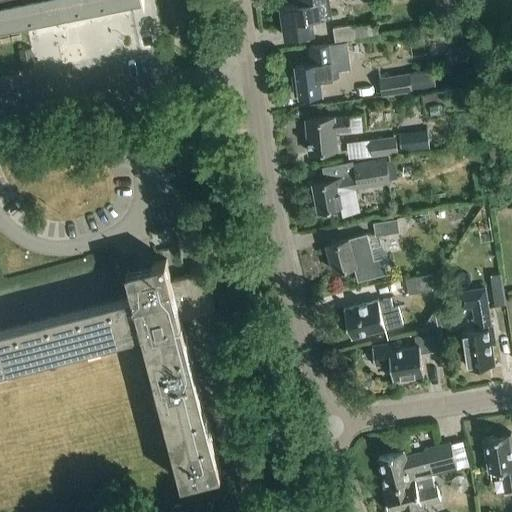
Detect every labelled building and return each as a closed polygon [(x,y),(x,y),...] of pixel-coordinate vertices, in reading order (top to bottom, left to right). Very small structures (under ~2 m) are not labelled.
[(0,0),(0,29),(28,24),(145,0),(0,0)] [(315,33),(312,17),(334,14),(331,0),(303,0),(303,1),(282,4),(287,37),(315,33)] [(461,0),(437,0),(439,12),(462,9),(461,0)] [(511,11),(500,15),(504,29),(511,26),(511,11)] [(358,24),(335,27),(337,40),(361,37),(358,24)] [(471,30),(455,32),(458,61),(475,59),(471,30)] [(324,93),(322,79),(339,77),(338,69),(353,67),(349,42),(313,46),(315,55),(316,63),(297,65),(299,82),(295,82),(296,95),(301,95),(301,96),(324,93)] [(33,48),(20,50),(25,73),(37,71),(33,48)] [(434,69),(381,76),(384,95),(436,87),(434,69)] [(353,116),(354,129),(364,128),(363,115),(353,116)] [(338,130),(353,129),(352,116),(337,118),(337,116),(308,119),(311,152),(339,149),(338,130)] [(481,120),(484,137),(501,134),(498,117),(481,120)] [(427,129),(402,132),(404,151),(429,148),(427,129)] [(397,135),(372,138),(374,156),(399,153),(397,135)] [(501,145),(490,149),(493,162),(504,161),(501,145)] [(356,188),(360,188),(391,182),(387,158),(356,164),(358,174),(315,182),(320,209),(338,206),(340,214),(360,210),(356,188)] [(375,222),(377,235),(400,231),(398,218),(375,222)] [(335,271),(355,266),(359,281),(388,273),(384,258),(376,260),(369,233),(351,238),(328,243),(335,271)] [(182,318),(217,309),(207,270),(172,279),(167,259),(147,264),(128,269),(134,295),(0,329),(0,372),(145,335),(183,483),(222,472),(182,318)] [(432,274),(408,278),(410,292),(434,288),(432,274)] [(504,285),(493,286),(496,306),(507,304),(504,285)] [(474,306),(474,309),(477,329),(463,331),(468,366),(496,362),(493,343),(496,343),(494,327),(492,327),(489,307),(486,286),(459,290),(462,308),(474,306)] [(387,328),(387,327),(405,322),(400,305),(394,307),(392,298),(380,301),(380,300),(346,309),(352,337),(387,328)] [(435,310),(427,321),(429,327),(443,324),(440,309),(435,310)] [(417,345),(398,348),(397,343),(374,347),(377,364),(391,362),(394,378),(425,373),(422,356),(436,354),(433,335),(416,337),(417,345)] [(511,432),(485,437),(488,455),(486,456),(487,463),(489,464),(490,470),(503,469),(507,492),(511,491),(511,432)] [(415,469),(431,464),(434,472),(458,465),(450,441),(427,448),(427,449),(407,455),(405,449),(380,456),(388,485),(388,486),(417,477),(415,469)] [(420,488),(417,477),(388,486),(388,485),(385,486),(391,511),(392,511),(405,508),(405,511),(416,511),(425,510),(424,504),(442,498),(438,482),(420,488)]
